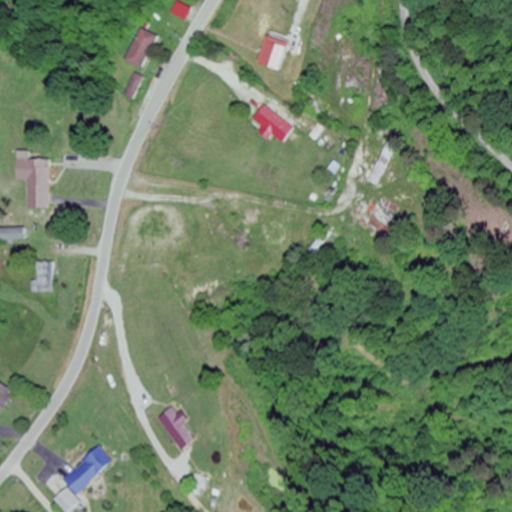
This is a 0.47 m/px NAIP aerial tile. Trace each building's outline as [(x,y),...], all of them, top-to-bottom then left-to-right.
[(306,34),(296,30),(295,32),(283,28),(269,70),(292,77),(306,34)] [(130,62),(145,71),(163,38),(148,30),(130,62)] [(351,93),(351,110),(360,110),(360,84),(346,84),(346,93),(351,93)] [(252,121),(282,146),(295,131),(265,106),(252,121)] [(19,181),(29,182),(29,210),(51,211),(52,159),(19,159),(19,181)] [(384,202),(373,213),(362,202),(350,214),(376,240),(399,217),(384,202)] [(247,264),(269,254),(258,226),(253,228),(247,215),(238,219),(244,235),(236,238),(247,264)] [(0,242),(26,242),(26,230),(0,229),(0,242)] [(39,264),(39,295),(57,295),(57,264),(39,264)] [(0,422),(16,392),(0,383),(0,422)] [(199,444),(182,409),(167,416),(184,451),(199,444)] [(74,511),(84,503),(79,497),(117,465),(103,448),(66,479),(74,488),(58,501),(67,511),(74,511)]
